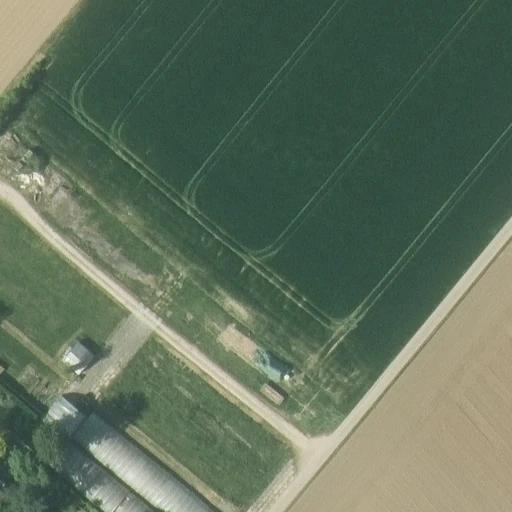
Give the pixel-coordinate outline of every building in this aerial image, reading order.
[(62,360),(81,371),(92,350),(74,340),(62,360)] [(215,511),(93,411),(69,441),(155,511),(215,511)] [(57,432),(51,427),(47,432),(53,437),(57,432)] [(147,511),(66,444),(47,467),(100,511),(147,511)] [(0,501),(27,470),(0,447),(0,501)]
